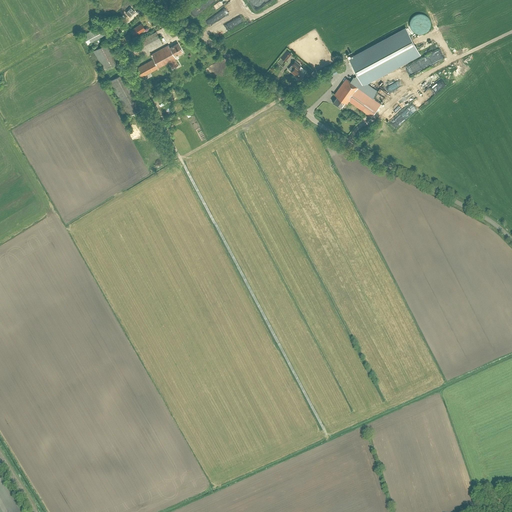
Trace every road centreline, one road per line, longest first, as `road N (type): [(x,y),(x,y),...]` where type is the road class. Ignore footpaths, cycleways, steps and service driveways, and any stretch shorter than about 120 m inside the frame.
road 1 (track): [(282,96),(179,157),(330,442)]
road 2 (unclassified): [(511,241),(494,223),(346,142),(152,0)]
road 3 (track): [(511,31),(405,86),(346,142)]
